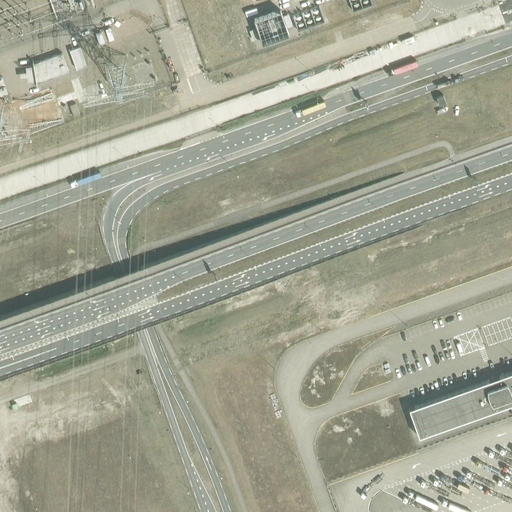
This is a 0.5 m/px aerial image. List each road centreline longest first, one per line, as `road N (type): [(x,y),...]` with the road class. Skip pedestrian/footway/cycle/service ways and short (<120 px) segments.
road 1 (unclassified): [(225,511),(151,334),(124,254),(124,219),(141,198),(511,59)]
road 2 (tertiary): [(0,363),(511,182)]
road 3 (tertiary): [(511,153),(0,334)]
road 4 (unclassified): [(159,164),(111,205),(107,233),(204,511)]
road 5 (tertiary): [(511,35),(159,164)]
road 6 (unclassified): [(187,101),(413,24),(439,0)]
road 7 (trunk): [(159,164),(0,220)]
